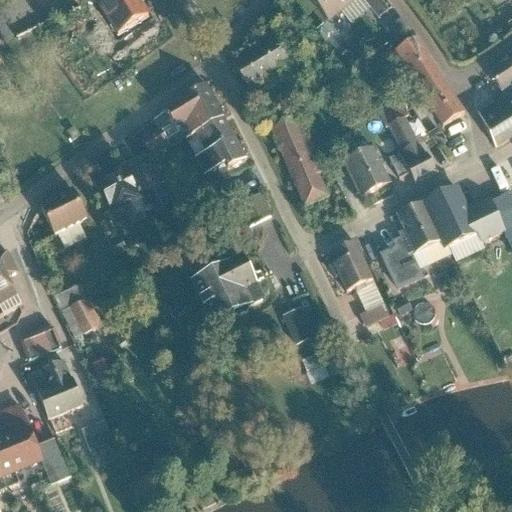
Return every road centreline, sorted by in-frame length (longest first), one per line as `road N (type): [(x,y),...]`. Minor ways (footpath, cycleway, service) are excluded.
road 1 (residential): [(217,65),(308,256),(491,163)]
road 2 (residential): [(217,65),(0,226)]
